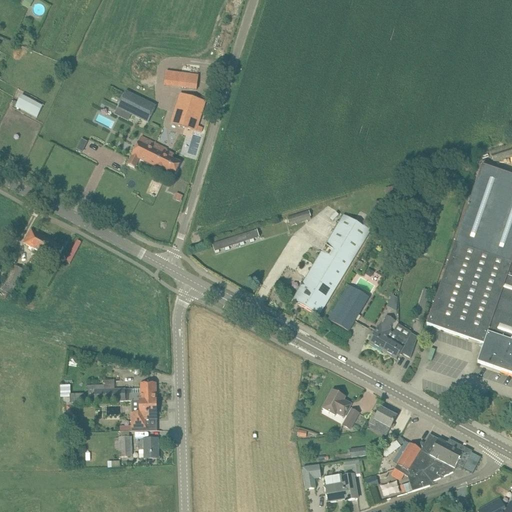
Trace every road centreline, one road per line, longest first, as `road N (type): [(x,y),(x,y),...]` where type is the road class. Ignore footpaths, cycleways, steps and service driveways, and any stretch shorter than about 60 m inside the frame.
road 1 (tertiary): [(226,299),(505,451)]
road 2 (unclassified): [(166,267),(253,0)]
road 3 (unclassified): [(184,511),(179,318),(193,282)]
road 4 (tertiary): [(166,267),(0,177)]
road 5 (unclassified): [(382,511),(483,480),(505,451)]
